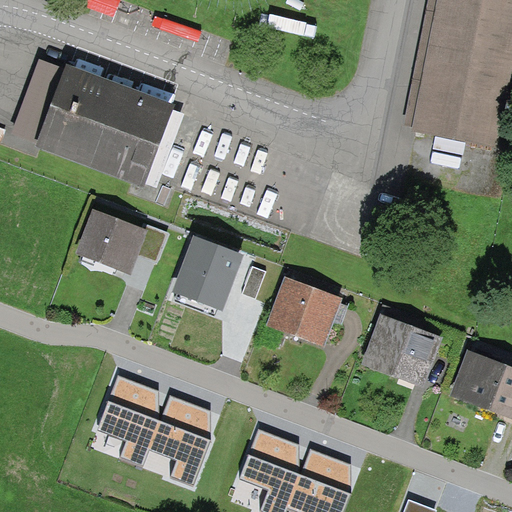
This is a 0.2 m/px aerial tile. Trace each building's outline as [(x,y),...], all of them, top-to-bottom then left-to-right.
[(511,50),(511,0),(441,0),(416,129),(493,144),(511,50)] [(169,110),(68,72),(41,144),(142,182),(169,110)] [(30,142),(0,130),(0,140),(27,150),(30,142)] [(96,218),(84,250),(121,265),(127,248),(134,251),(141,235),(96,218)] [(196,245),(180,287),(220,303),(236,260),(196,245)] [(252,267),(242,295),(256,300),(266,272),(252,267)] [(273,323),(287,328),(283,337),(304,345),(308,336),(320,341),(335,302),(288,284),(273,323)] [(385,326),(371,360),(419,378),(432,342),(408,333),(411,327),(418,330),(422,319),(379,303),(374,315),(378,317),(376,322),(385,326)] [(471,357),(458,393),(511,413),(511,366),(490,358),(488,364),(471,357)]
